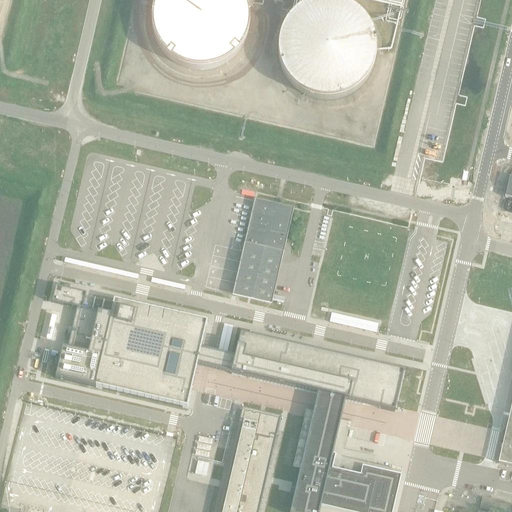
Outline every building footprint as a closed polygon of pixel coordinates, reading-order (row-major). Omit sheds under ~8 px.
[(161,46),(185,64),(208,67),(234,57),(249,39),(255,9),(250,0),(156,0),(151,14),(161,46)] [(292,79),(315,97),(338,100),(364,91),(380,73),(385,42),(373,15),(349,0),(330,0),(315,1),(292,18),(282,48),(292,79)] [(242,251),(232,297),(271,306),(285,244),(293,209),(279,206),(254,200),(242,251)] [(56,289),(52,304),(77,309),(67,350),(62,349),(55,379),(187,409),(197,366),(219,371),(232,374),(235,359),(222,356),(200,351),(207,323),(114,302),(111,316),(82,310),(86,296),(56,289)] [(366,321),(364,329),(377,332),(379,324),(366,321)] [(222,334),(231,337),(233,326),(225,324),(222,334)] [(235,359),(232,374),(317,394),(313,412),(306,411),(293,467),(301,469),(290,511),(319,511),(320,506),(346,511),(392,511),(394,505),(401,475),(362,466),(360,475),(352,473),(332,469),(336,455),(332,454),(341,419),(345,401),(374,407),(394,412),(403,372),(241,335),(235,359)] [(511,402),(498,464),(511,467),(511,402)] [(258,511),(281,418),(242,408),(238,423),(244,424),(241,436),(236,435),(217,511),(258,511)] [(489,511),(508,511),(510,505),(481,498),(479,510),(489,511)]
